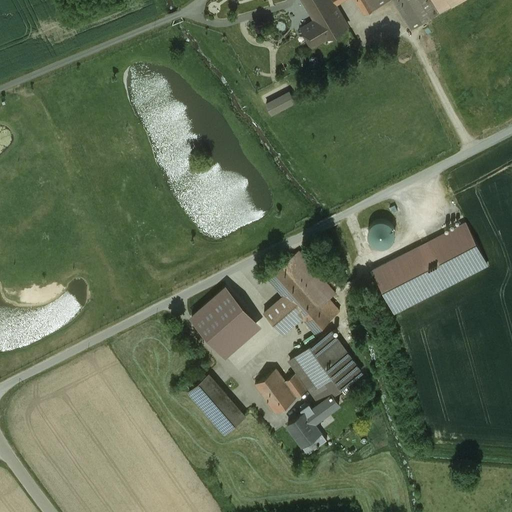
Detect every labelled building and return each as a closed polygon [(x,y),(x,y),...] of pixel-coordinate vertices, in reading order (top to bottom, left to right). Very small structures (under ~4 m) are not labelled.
[(335,4),(333,0),(302,0),(315,20),(314,21),(317,26),(306,32),(313,44),(347,24),(335,4)] [(333,0),(335,4),(341,0),(357,0),(365,14),(388,0),(333,0)] [(418,25),(402,0),(393,0),(412,29),(418,25)] [(434,4),(431,0),(402,0),(418,25),(439,12),(434,4)] [(434,0),(436,2),(434,4),(439,12),(459,0),(434,0)] [(296,90),(268,100),(273,113),(301,103),(296,90)] [(380,220),(378,220),(377,221),(375,221),(374,222),(372,224),(371,225),(370,226),(369,228),(369,229),(368,231),(368,233),(369,235),(369,236),(369,238),(370,239),(371,240),(372,242),(374,243),(376,244),(378,245),(380,246),(382,246),(384,246),(386,245),(388,244),(390,243),(391,241),(393,240),(393,238),(394,236),(394,235),(394,232),(394,230),(394,228),(392,226),(391,224),(390,223),(389,222),(387,221),(385,220),(382,220),(381,220),(380,220)] [(466,220),(372,268),(395,312),(489,264),(466,220)] [(335,293),(299,251),(292,257),(329,299),(335,293)] [(329,299),(292,257),(268,278),(283,296),(302,317),(305,320),(329,299)] [(227,286),(191,317),(222,351),(257,320),(227,286)] [(302,317),(283,296),(264,312),(283,333),(302,317)] [(329,299),(305,320),(315,332),(339,311),(329,299)] [(330,330),(290,359),(298,371),(306,382),(293,391),(297,396),(309,387),(320,402),(332,394),(361,373),(330,330)] [(285,380),(276,368),(255,383),(276,411),(297,396),(293,391),(306,382),(298,371),(285,380)] [(244,415),(209,373),(189,391),(225,432),(244,415)] [(306,412),(305,410),(288,423),(303,443),(310,452),(320,444),(313,436),(320,430),(314,421),(339,403),(332,394),(320,402),(306,412)]
